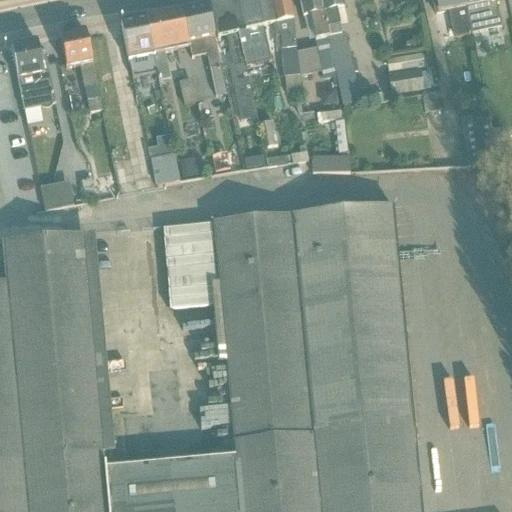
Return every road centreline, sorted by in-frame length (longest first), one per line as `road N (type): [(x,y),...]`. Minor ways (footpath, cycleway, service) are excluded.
road 1 (unknown): [(140,208),(184,211),(392,186),(439,190),(475,221),(511,365)]
road 2 (tertiary): [(120,0),(0,21)]
